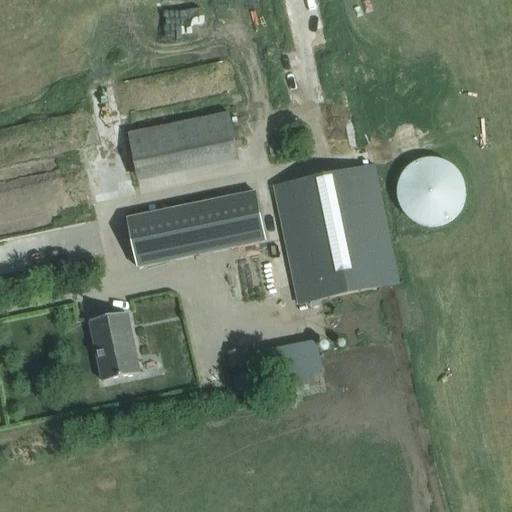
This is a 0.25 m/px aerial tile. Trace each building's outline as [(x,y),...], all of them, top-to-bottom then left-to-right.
[(229,115),(128,135),(135,172),(236,152),(229,115)] [(410,168),(409,229),(471,231),(473,169),(410,168)] [(297,309),(397,289),(373,171),(274,190),(297,309)] [(137,268),(266,241),(256,194),(127,221),(137,268)] [(137,376),(125,315),(88,322),(101,383),(137,376)] [(322,391),(320,380),(331,379),(326,346),(277,354),(282,384),(309,380),(311,393),(322,391)]
